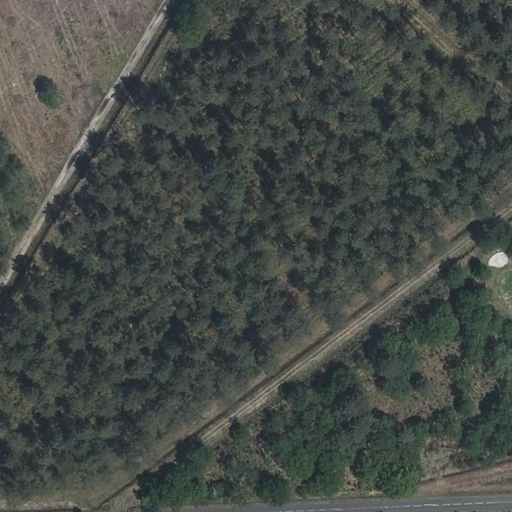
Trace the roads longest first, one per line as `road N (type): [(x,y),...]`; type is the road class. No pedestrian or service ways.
road 1 (track): [(511,180),(87,501),(0,505)]
road 2 (track): [(107,511),(511,205)]
road 3 (track): [(0,325),(190,0)]
road 4 (track): [(171,0),(0,288)]
road 5 (tertiary): [(258,511),(511,499)]
road 6 (track): [(398,0),(511,104)]
